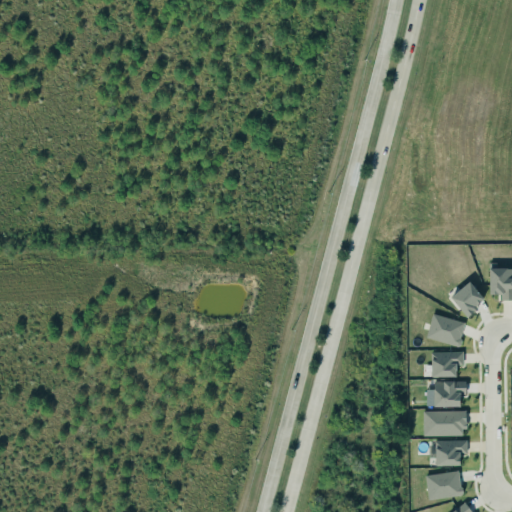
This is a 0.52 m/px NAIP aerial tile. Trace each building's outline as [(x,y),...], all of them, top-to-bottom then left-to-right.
[(511,267),(489,267),(488,294),(501,294),(501,300),(511,299),(511,267)] [(467,317),(477,308),(475,305),(483,298),(469,281),(450,296),(467,317)] [(460,345),(464,320),(431,314),(426,339),(460,345)] [(430,351),(431,376),(456,376),(455,365),(463,365),(462,351),(430,351)] [(464,380),(433,380),(433,388),(426,388),(426,405),(459,405),(459,393),(464,393),(464,380)] [(422,410),(422,435),(464,434),(464,410),(422,410)] [(434,439),(434,465),(459,464),(459,453),(466,453),(466,439),(434,439)] [(424,474),(428,499),(461,494),(457,469),(424,474)] [(441,511),(471,511),(472,511),(461,497),(452,503),(451,502),(443,508),(444,510),(441,511)]
